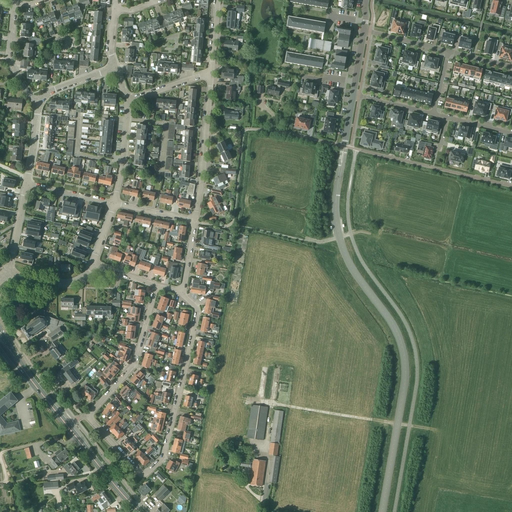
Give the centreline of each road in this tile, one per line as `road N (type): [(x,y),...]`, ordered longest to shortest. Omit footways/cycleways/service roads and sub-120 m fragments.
road 1 (residential): [(91,412),(139,471),(162,456),(197,309),(183,292)]
road 2 (residential): [(344,146),(245,129),(231,222),(194,221)]
road 3 (primary): [(139,511),(0,336)]
road 4 (residential): [(511,186),(344,146)]
road 5 (residential): [(194,221),(211,73)]
road 6 (residential): [(91,412),(133,364),(156,286)]
